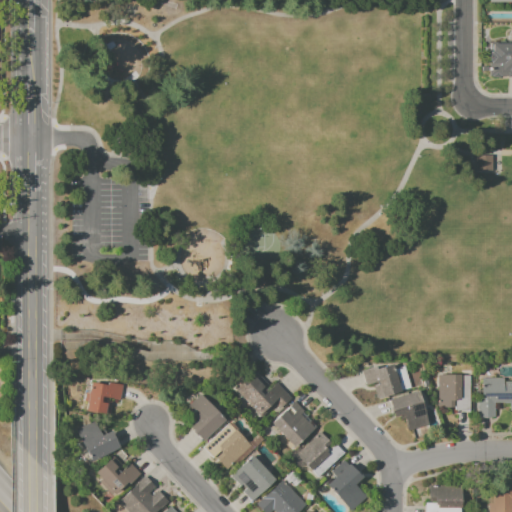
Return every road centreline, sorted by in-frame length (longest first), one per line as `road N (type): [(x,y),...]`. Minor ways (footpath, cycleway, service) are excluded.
road 1 (secondary): [(30,235),(30,457)]
road 2 (residential): [(277,338),(392,469),(391,511)]
road 3 (residential): [(511,455),(392,469)]
